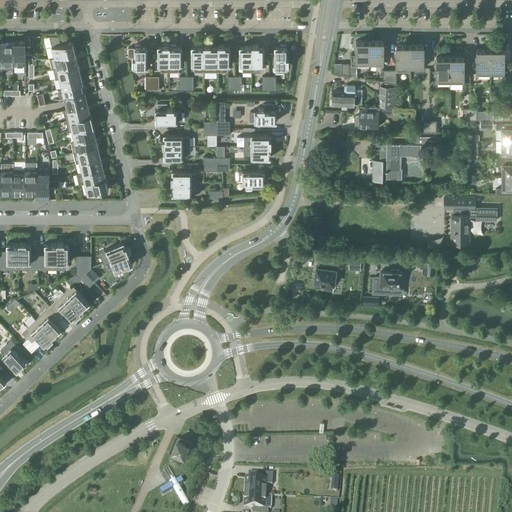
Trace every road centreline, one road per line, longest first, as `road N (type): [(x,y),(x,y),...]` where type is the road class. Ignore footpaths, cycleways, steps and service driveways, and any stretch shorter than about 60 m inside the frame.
road 1 (tertiary): [(190,323),(213,273),(285,220),(326,27)]
road 2 (secondary): [(221,357),(287,344),(335,348),(511,406)]
road 3 (secondary): [(511,359),(348,330),(282,329),(219,342)]
road 4 (residential): [(136,220),(145,253),(140,276),(0,411)]
road 5 (residential): [(329,4),(84,6)]
road 6 (residential): [(89,27),(326,27)]
road 7 (residential): [(89,27),(136,220)]
road 8 (secondary): [(0,479),(43,442),(163,369)]
road 9 (residential): [(326,27),(511,26)]
road 10 (residential): [(511,4),(329,4)]
road 11 (residential): [(136,220),(0,220)]
road 12 (unclassified): [(213,511),(228,446),(206,381)]
